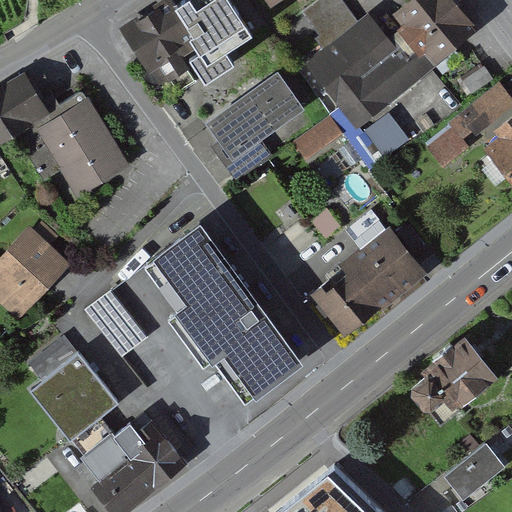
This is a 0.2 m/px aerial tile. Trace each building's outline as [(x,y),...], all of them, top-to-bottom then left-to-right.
[(218,0),(167,0),(122,31),(150,72),(230,17),(218,0)] [(261,0),(268,9),(280,0),(261,0)] [(329,48),(303,68),(354,133),(419,83),(368,18),(362,22),(344,0),(327,0),(305,17),(329,48)] [(410,0),(392,16),(433,64),(476,28),(452,0),(410,0)] [(459,79),(468,95),(492,81),(484,65),(459,79)] [(25,75),(0,90),(0,143),(30,125),(49,114),(25,75)] [(278,75),(204,126),(230,164),(305,114),(278,75)] [(511,97),(503,86),(428,147),(444,167),(511,111),(511,97)] [(77,202),(129,170),(82,94),(49,114),(30,125),(77,202)] [(332,116),(294,139),(306,158),(344,135),(332,116)] [(511,128),(482,152),(511,189),(511,128)] [(374,209),(350,227),(363,244),(387,226),(374,209)] [(0,260),(0,304),(19,322),(71,267),(30,228),(0,260)] [(308,294),(344,340),(426,276),(390,230),(308,294)] [(256,413),(306,375),(200,235),(144,278),(178,322),(168,330),(203,377),(209,373),(211,376),(215,373),(245,413),(252,407),(256,413)] [(146,339),(110,293),(86,312),(121,358),(146,339)] [(71,445),(119,407),(66,340),(29,369),(41,383),(29,392),(71,445)] [(408,388),(440,426),(495,381),(473,355),(463,343),(408,388)] [(76,468),(110,511),(127,511),(189,465),(155,422),(138,435),(131,425),(76,468)] [(486,446),(444,478),(464,504),(506,472),(486,446)] [(381,511),(334,464),(274,511),(381,511)]
